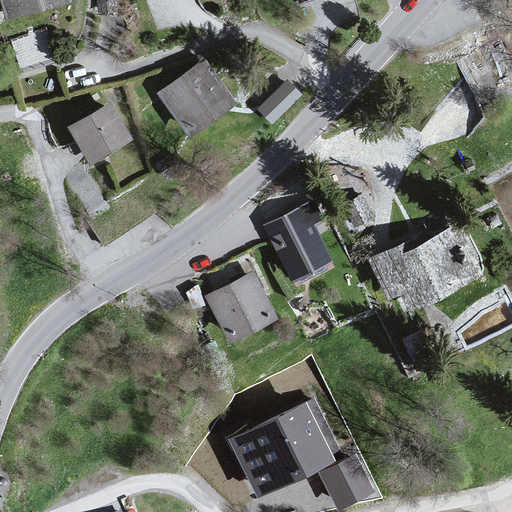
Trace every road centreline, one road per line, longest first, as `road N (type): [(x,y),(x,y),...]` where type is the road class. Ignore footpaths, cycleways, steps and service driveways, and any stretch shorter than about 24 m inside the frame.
road 1 (tertiary): [(102,287),(223,207),(422,0)]
road 2 (residential): [(0,118),(26,122),(52,159),(102,287)]
road 3 (tertiary): [(0,398),(43,331),(102,287)]
road 4 (residential): [(74,511),(140,487),(177,488),(204,511)]
